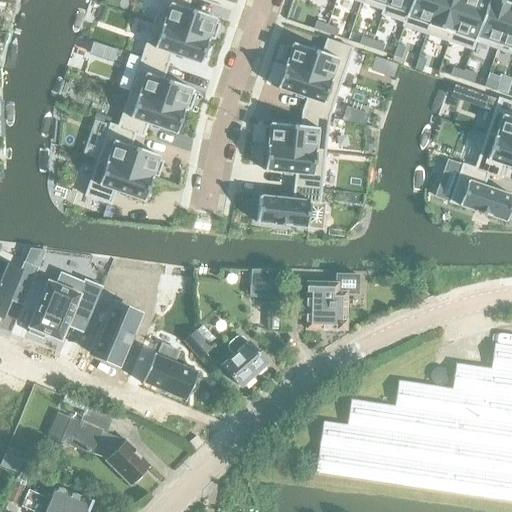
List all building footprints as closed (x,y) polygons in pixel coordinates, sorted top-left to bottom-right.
[(160,0),(153,22),(208,41),(208,40),(207,40),(208,37),(213,39),(218,24),(213,23),(214,20),(215,18),(186,8),(188,0),(160,0)] [(360,0),(360,2),(382,10),(380,14),(381,15),(386,0),(360,0)] [(386,0),(381,15),(403,22),(402,26),(403,26),(411,0),(386,0)] [(411,0),(403,26),(425,34),(436,0),(411,0)] [(436,0),(425,34),(448,42),(462,0),(436,0)] [(462,0),(448,42),(471,49),(487,0),(486,0),(486,1),(484,0),(462,0)] [(499,0),(487,0),(471,49),(472,50),(475,41),(496,49),(511,4),(499,0)] [(511,4),(496,49),(511,54),(511,4)] [(316,20),(313,28),(324,32),(327,24),(316,20)] [(153,22),(141,57),(166,66),(171,53),(198,63),(200,64),(208,41),(153,22)] [(327,24),(324,32),(336,36),(339,28),(327,24)] [(361,36),(358,44),(370,48),(372,40),(361,36)] [(286,46),(281,60),(286,62),(285,64),(284,64),(284,65),(339,84),(352,48),(326,39),(321,53),(292,43),(292,44),(291,47),(286,46)] [(372,40),(370,48),(381,52),(384,44),(372,40)] [(397,44),(393,56),(400,58),(404,47),(397,44)] [(141,57),(129,92),(184,111),(184,110),(184,107),(189,109),(194,94),(189,93),(190,90),(191,90),(191,88),(162,79),(166,66),(141,57)] [(418,57),(414,68),(421,71),(425,59),(418,57)] [(284,65),(276,88),(278,88),(306,98),(301,111),(328,117),(339,84),(284,65)] [(452,67),(449,75),(461,79),(463,71),(452,67)] [(463,71),(461,79),(472,83),(475,73),(464,69),(463,71)] [(486,79),(483,87),(495,91),(498,83),(486,79)] [(117,126),(117,127),(134,133),(134,134),(142,137),(147,124),(175,133),(176,134),(184,111),(129,92),(117,126)] [(511,102),(498,98),(486,134),(511,142),(511,102)] [(264,127),(262,142),(267,143),(267,145),(266,146),(324,152),(328,117),(301,111),(300,126),(269,123),(269,124),(269,127),(264,127)] [(109,124),(97,160),(152,178),(152,177),(151,177),(152,175),(157,176),(162,162),(157,160),(158,157),(159,156),(130,146),(134,134),(134,133),(117,127),(117,126),(109,124)] [(474,168),(474,169),(499,178),(504,165),(511,168),(511,142),(486,134),(474,168)] [(266,146),(264,170),(265,170),(295,173),(293,186),(320,189),(324,152),(266,146)] [(97,160),(84,196),(110,204),(115,191),(143,200),(142,201),(144,201),(152,178),(97,160)] [(462,164),(449,202),(458,205),(459,206),(459,205),(474,210),(474,211),(490,217),(490,216),(504,221),(506,222),(507,218),(511,219),(511,214),(511,195),(483,186),(487,174),(499,179),(499,178),(474,169),(474,168),(462,164)] [(259,196),(256,222),(258,222),(273,224),(290,226),(290,225),(305,227),(307,228),(309,203),(319,204),(320,189),(293,186),(292,199),(260,196),(259,196)] [(0,314),(2,315),(9,299),(21,304),(44,250),(29,248),(19,272),(0,264),(0,314)] [(336,270),(337,283),(306,282),(305,328),(344,330),(345,293),(357,294),(358,271),(336,270)] [(47,280),(28,327),(30,328),(28,332),(42,337),(43,334),(60,340),(69,317),(86,324),(102,286),(83,279),(82,282),(59,272),(55,284),(47,280)] [(280,297),(281,275),(250,274),(250,296),(280,297)] [(111,302),(90,353),(118,365),(126,345),(129,346),(129,345),(127,344),(130,335),(133,336),(133,335),(131,334),(139,314),(111,302)] [(182,341),(199,359),(210,349),(194,330),(182,341)] [(247,342),(246,344),(241,337),(237,337),(234,338),(229,343),(227,346),(227,349),(233,355),(221,366),(239,386),(265,363),(247,342)] [(153,353),(141,383),(142,383),(143,382),(184,399),(184,401),(185,401),(197,371),(196,371),(196,373),(173,363),(178,350),(161,343),(156,356),(154,355),(155,353),(153,353)] [(511,345),(494,343),(490,369),(455,364),(451,388),(398,381),(394,406),(350,399),(346,424),(322,421),(315,473),(511,501),(511,345)] [(68,389),(60,408),(106,428),(114,409),(68,389)] [(91,455),(96,442),(116,450),(106,460),(129,485),(148,466),(134,452),(135,451),(125,441),(100,431),(57,413),(47,437),(91,455)] [(19,471),(16,477),(27,482),(30,475),(27,474),(19,471)] [(20,496),(24,486),(14,482),(10,492),(20,496)] [(27,489),(23,497),(58,511),(85,511),(90,502),(54,487),(49,499),(27,489)] [(16,505),(20,496),(10,492),(7,501),(16,505)] [(58,511),(23,497),(20,506),(34,511),(58,511)]
